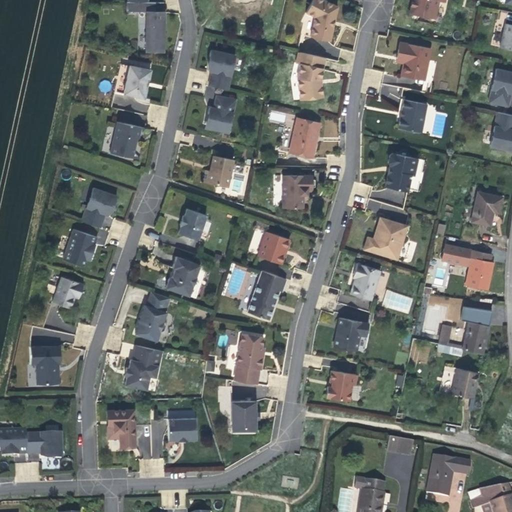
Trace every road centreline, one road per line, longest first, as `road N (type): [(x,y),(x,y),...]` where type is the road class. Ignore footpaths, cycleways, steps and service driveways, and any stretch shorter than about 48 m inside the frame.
road 1 (residential): [(114,485),(218,482),(285,434),(306,323),(346,187),(356,94),(379,0)]
road 2 (residential): [(91,486),(87,399),(94,357),(156,179),(193,33),(185,0)]
road 3 (track): [(0,382),(84,0)]
